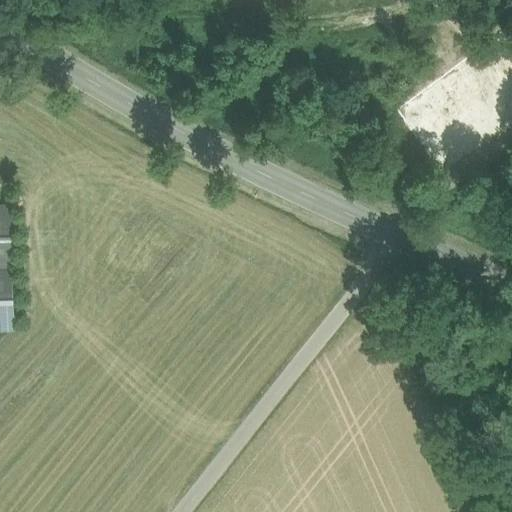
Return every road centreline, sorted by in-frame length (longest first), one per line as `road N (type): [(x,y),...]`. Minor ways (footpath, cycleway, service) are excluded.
road 1 (secondary): [(0,22),(192,140),(385,229)]
road 2 (unclassified): [(385,229),(350,262),(166,511)]
road 3 (unclassified): [(511,142),(385,229)]
road 4 (secondary): [(385,229),(511,284)]
